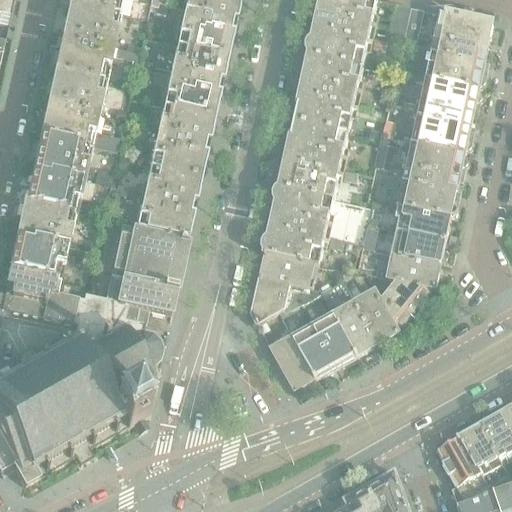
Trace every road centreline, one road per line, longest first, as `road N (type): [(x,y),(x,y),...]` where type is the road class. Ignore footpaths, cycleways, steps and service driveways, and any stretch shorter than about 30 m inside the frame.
road 1 (residential): [(192,396),(281,0)]
road 2 (tertiary): [(511,320),(308,428),(188,469)]
road 3 (residential): [(511,306),(480,246),(511,99)]
road 4 (tertiary): [(268,511),(406,432)]
road 5 (residential): [(10,126),(38,0)]
road 6 (tertiary): [(406,432),(511,373)]
